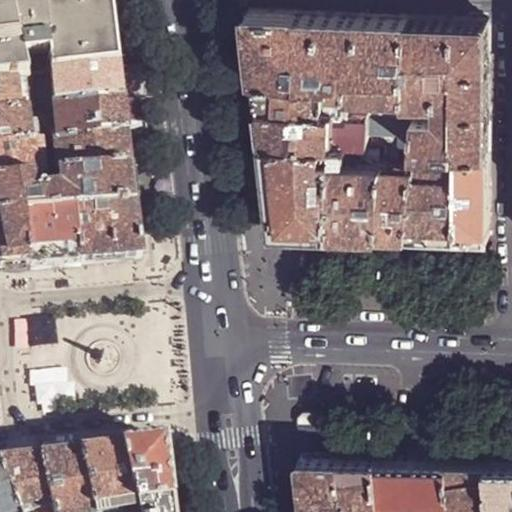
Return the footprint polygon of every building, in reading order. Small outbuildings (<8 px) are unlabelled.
[(29,78),(23,58),(47,55),(50,75),(59,74),(120,66),(117,41),(111,0),(77,0),(0,10),(0,80),(24,78),(29,78)] [(255,51),(258,73),(333,76),(334,76),(334,85),(339,85),(349,85),(352,85),(352,87),(409,89),(410,14),(316,11),(250,8),(255,51)] [(491,17),(410,14),(409,89),(409,97),(441,97),(440,112),(419,112),(418,113),(416,146),(457,146),(491,147),(491,126),(491,52),(491,17)] [(23,58),(29,78),(46,75),(50,75),(47,55),(23,58)] [(61,85),(70,84),(72,105),(124,99),(122,81),(120,66),(59,74),(61,85)] [(333,76),(258,73),(260,89),(262,106),(334,109),(334,85),(334,76),(333,76)] [(51,108),(46,75),(29,78),(34,110),(51,108)] [(0,114),(27,111),(24,78),(0,80),(0,114)] [(24,78),(27,111),(34,110),(29,78),(24,78)] [(334,85),(334,109),(262,106),(263,119),(266,139),(333,142),(336,142),(347,143),(368,143),(370,111),(368,110),(351,110),(351,121),(346,120),(346,102),(338,102),(339,85),(334,85)] [(370,111),(409,112),(409,97),(409,89),(352,87),(351,110),(368,110),(370,111)] [(126,117),(124,99),(72,105),(52,107),(57,142),(128,133),(126,117)] [(27,111),(32,145),(40,144),(54,143),(57,142),(52,107),(51,108),(34,110),(27,111)] [(0,148),(32,145),(27,111),(0,114),(0,148)] [(370,111),(368,143),(369,143),(384,144),(384,161),(415,163),(416,146),(418,113),(409,112),(370,111)] [(130,149),(128,133),(57,142),(54,143),(58,178),(132,168),(130,149)] [(332,230),(333,160),(333,142),(266,139),(268,154),(276,228),(298,229),(332,230)] [(336,142),(333,142),(333,160),(347,161),(368,161),(384,161),(384,144),(369,143),(368,143),(347,143),(336,142)] [(0,185),(34,181),(40,180),(44,179),(40,144),(32,145),(0,148),(0,185)] [(457,146),(416,146),(415,163),(457,164),(457,146)] [(491,147),(457,146),(457,164),(460,234),(491,235),(491,189),(491,147)] [(358,231),(381,232),(384,161),(368,161),(347,161),(333,160),(332,230),(358,231)] [(415,163),(384,161),(381,232),(395,232),(409,233),(415,163)] [(460,234),(457,164),(415,163),(409,233),(434,234),(460,234)] [(132,168),(58,178),(60,192),(42,195),(45,215),(77,212),(136,205),(134,183),(132,168)] [(60,192),(58,178),(44,179),(40,180),(41,193),(42,195),(60,192)] [(31,270),(24,219),(24,218),(45,215),(42,195),(41,193),(37,194),(34,181),(0,185),(0,271),(11,271),(31,270)] [(136,205),(77,212),(82,264),(143,259),(139,228),(137,214),(136,205)] [(82,264),(77,212),(45,215),(24,218),(24,219),(31,270),(60,266),(82,264)] [(300,415),(300,423),(329,425),(330,416),(324,410),(306,409),(300,415)] [(164,441),(121,446),(130,489),(132,489),(136,506),(171,502),(168,469),(164,441)] [(102,448),(80,451),(92,511),(131,511),(138,511),(136,506),(132,489),(130,489),(121,446),(102,448)] [(92,511),(80,451),(61,453),(40,456),(55,511),(92,511)] [(323,454),(303,453),(306,476),(309,511),(351,511),(344,454),(323,454)] [(361,455),(344,454),(351,511),(387,511),(380,455),(361,455)] [(409,456),(380,455),(387,511),(458,511),(452,458),(443,457),(409,456)] [(55,511),(40,456),(23,458),(0,460),(0,465),(19,511),(55,511)] [(469,458),(452,458),(458,511),(499,511),(492,459),(469,458)] [(499,511),(511,511),(511,459),(492,459),(499,511)] [(0,511),(19,511),(0,465),(0,511)] [(172,511),(171,502),(136,506),(138,511),(131,511),(172,511)]
